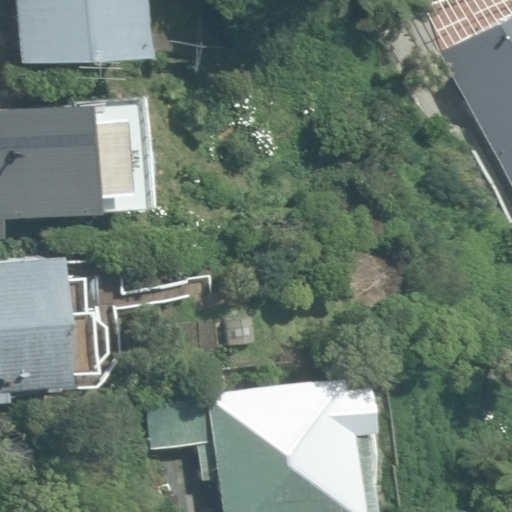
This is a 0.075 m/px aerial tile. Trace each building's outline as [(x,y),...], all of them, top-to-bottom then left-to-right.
[(6,0),(11,57),(131,48),(127,0),(6,0)] [(511,5),(433,48),(511,195),(511,5)] [(0,101),(0,210),(130,196),(118,88),(0,101)] [(0,386),(50,380),(35,247),(0,250),(0,386)] [(209,475),(214,511),(345,511),(347,511),(346,506),(360,505),(348,421),(355,421),(349,379),(330,381),(329,372),(198,390),(198,393),(151,400),(156,442),(192,437),(197,477),(209,475)]
